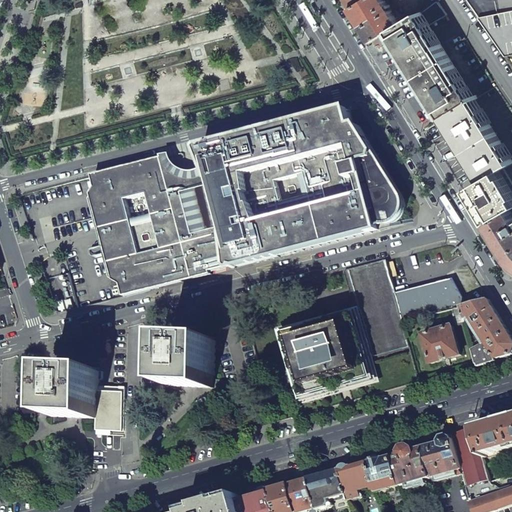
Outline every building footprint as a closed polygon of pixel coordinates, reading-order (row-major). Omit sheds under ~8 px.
[(344,0),(351,9),(365,0),(344,0)] [(361,26),(371,42),(378,37),(399,25),(383,0),(365,0),(351,9),(361,26)] [(427,9),(422,11),(423,12),(431,25),(447,15),(437,1),(427,9)] [(474,9),(479,17),(489,16),(481,3),(474,9)] [(317,8),(315,6),(312,8),(317,16),(321,14),(317,8)] [(479,17),(506,56),(509,56),(511,55),(511,11),(489,16),(479,17)] [(447,115),(448,115),(478,97),(477,95),(474,96),(431,25),(423,12),(395,29),(397,34),(444,111),(447,115)] [(476,161),(487,179),(502,170),(505,168),(511,164),(511,158),(499,136),(482,109),(476,100),(479,98),(478,97),(448,115),(454,124),(467,145),(471,153),(476,161)] [(334,115),(95,176),(127,297),(374,233),(373,229),(395,224),(398,223),(401,221),(403,219),(405,217),(407,214),(408,207),(407,204),(405,198),(361,126),(355,128),(351,111),(351,110),(350,110),(348,111),(349,115),(335,118),(334,115)] [(511,187),(511,180),(505,168),(502,170),(511,187)] [(481,204),(491,222),(511,210),(511,209),(511,187),(502,170),(487,179),(471,188),(481,204)] [(511,210),(491,222),(496,231),(503,243),(508,251),(511,257),(511,210)] [(97,257),(107,255),(104,247),(96,249),(95,250),(94,250),(93,253),(94,255),(96,257),(97,257)] [(376,384),(379,394),(420,382),(403,322),(395,294),(387,262),(387,261),(345,272),(355,310),(376,384)] [(403,322),(453,310),(463,308),(468,306),(454,281),(397,294),(395,294),(403,322)] [(475,351),(479,365),(511,356),(511,336),(490,301),(468,306),(463,308),(466,320),(471,319),(487,344),(475,351)] [(453,310),(458,326),(467,324),(466,320),(463,308),(453,310)] [(279,331),(300,406),(338,395),(376,384),(355,310),(279,331)] [(424,336),(432,364),(447,360),(462,356),(454,327),(424,336)] [(216,340),(170,338),(169,387),(214,388),(214,384),(214,380),(216,340)] [(98,419),(99,392),(99,387),(100,371),(54,369),(52,417),(97,419),(98,419)] [(97,419),(96,431),(100,431),(124,432),(126,388),(121,388),(120,393),(99,392),(98,419),(97,419)] [(477,430),(484,457),(511,448),(511,418),(500,421),(501,424),(477,430)] [(462,470),(472,503),(492,496),(488,481),(491,480),(484,457),(477,430),(476,428),(464,432),(452,435),(462,470)] [(424,448),(432,479),(462,470),(452,435),(439,439),(441,443),(424,448)] [(394,457),(402,487),(432,479),(424,448),(414,451),(414,450),(412,448),(409,447),(405,448),(402,453),(402,454),(394,457)] [(379,494),(381,500),(396,496),(396,498),(405,496),(402,487),(394,457),(389,458),(384,459),(381,459),(380,457),(379,456),(377,456),(375,457),(374,458),(373,460),(373,462),(370,463),(371,463),(379,494)] [(342,471),(350,502),(379,494),(371,463),(368,464),(367,462),(363,463),(362,465),(361,466),(357,467),(354,468),(353,468),(351,467),(349,466),(348,466),(346,467),(344,468),(344,470),(344,471),(342,471)] [(310,480),(319,511),(350,502),(342,471),(339,472),(338,470),(334,472),(334,473),(328,475),(321,477),(321,476),(318,474),(314,475),(313,478),(313,479),(310,480)] [(291,486),(298,511),(319,511),(310,480),(301,483),(300,480),(296,481),(293,482),(293,485),(291,486)] [(244,511),(277,511),(271,488),(269,486),(262,489),(260,492),(261,497),(254,499),(254,497),(251,496),(248,497),(245,498),(244,500),(244,501),(242,502),(244,511)] [(271,488),(277,511),(298,511),(291,486),(279,489),(278,486),(275,487),(272,488),(271,488)] [(472,503),(474,511),(494,511),(511,506),(511,488),(492,496),(472,503)] [(186,511),(244,511),(242,502),(240,495),(199,506),(200,508),(186,511)]
